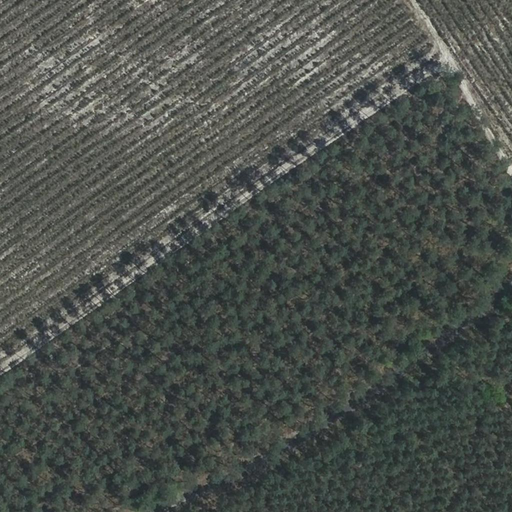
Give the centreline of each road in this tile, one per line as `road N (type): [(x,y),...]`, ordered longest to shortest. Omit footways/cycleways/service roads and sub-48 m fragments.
road 1 (track): [(451,64),(0,377)]
road 2 (residential): [(511,298),(319,431),(166,511)]
